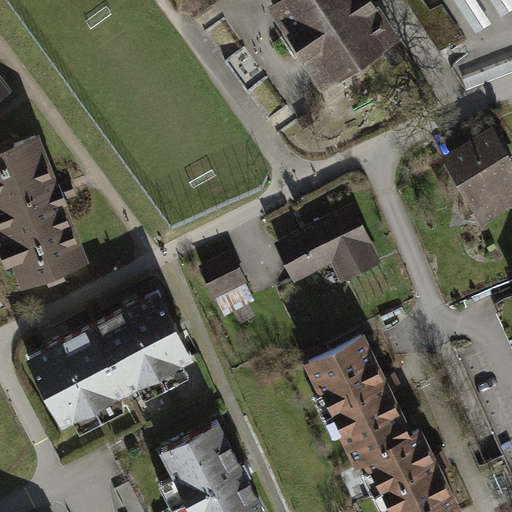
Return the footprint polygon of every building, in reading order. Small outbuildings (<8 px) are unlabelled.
[(371,0),(279,0),(273,4),(324,81),(394,35),(371,0)] [(424,0),(406,0),(439,49),(452,43),(462,34),(442,3),(430,8),(424,0)] [(490,22),(475,0),(456,0),(477,31),(490,22)] [(511,7),(511,1),(511,0),(492,0),(502,14),(511,7)] [(248,91),(267,77),(245,46),(225,60),(248,91)] [(0,74),(0,93),(9,87),(0,74)] [(36,135),(0,148),(0,208),(2,208),(7,221),(3,223),(10,240),(14,239),(20,255),(16,256),(25,280),(83,257),(61,200),(66,198),(60,183),(55,185),(36,135)] [(511,172),(490,135),(453,156),(486,215),(511,200),(511,192),(504,179),(511,175),(511,172)] [(350,206),(281,240),(297,274),(342,252),(351,270),(376,258),(350,206)] [(230,252),(202,265),(216,292),(243,279),(230,252)] [(192,354),(158,289),(140,298),(139,296),(123,304),(124,307),(93,322),(127,388),(192,354)] [(240,320),(254,312),(249,303),(235,310),(240,320)] [(127,388),(93,322),(63,338),(61,336),(45,344),(47,347),(28,356),(62,421),(127,388)] [(358,460),(367,455),(410,432),(390,392),(395,389),(387,373),(382,376),(362,334),(309,359),(358,460)] [(217,419),(162,448),(195,511),(259,511),(264,510),(247,476),(252,473),(244,459),(239,462),(217,419)] [(418,428),(410,432),(367,455),(395,511),(458,511),(460,511),(439,469),(444,466),(436,451),(431,454),(418,428)]
